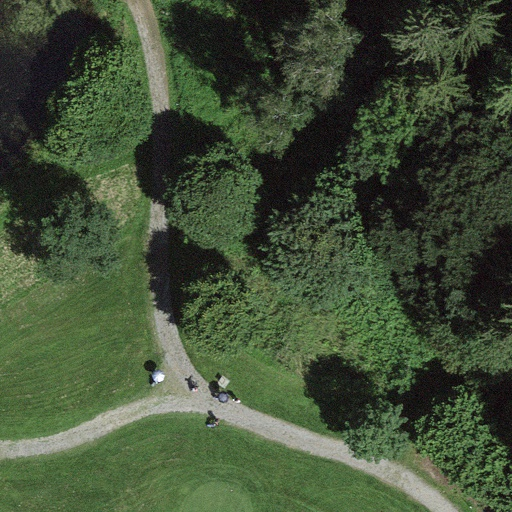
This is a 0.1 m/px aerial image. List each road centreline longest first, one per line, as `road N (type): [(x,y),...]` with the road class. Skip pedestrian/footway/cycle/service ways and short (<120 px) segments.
road 1 (track): [(0,450),(56,448),(146,409),(206,402),(419,485),(444,511)]
road 2 (track): [(135,0),(161,117),(162,272),(183,366),(206,402)]
